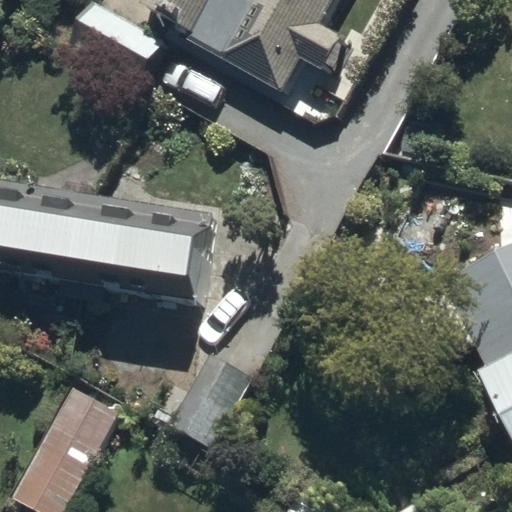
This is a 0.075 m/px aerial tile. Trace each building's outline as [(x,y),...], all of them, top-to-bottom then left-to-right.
[(336,37),(356,0),(181,0),(173,15),(225,43),(218,56),(248,72),(301,100),(321,64),(348,78),(362,51),(336,37)] [(169,48),(97,7),(74,48),(146,89),(169,48)] [(230,127),(250,91),(205,66),(185,102),(230,127)] [(0,268),(215,301),(227,219),(12,187),(0,268)] [(511,394),(511,267),(461,293),(511,394)] [(93,409),(41,504),(54,511),(85,511),(131,430),(93,409)]
